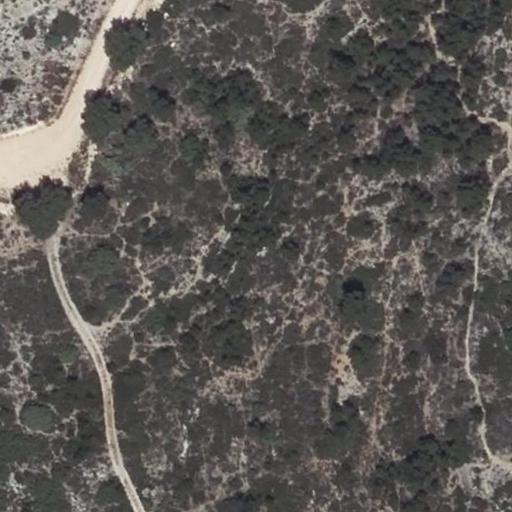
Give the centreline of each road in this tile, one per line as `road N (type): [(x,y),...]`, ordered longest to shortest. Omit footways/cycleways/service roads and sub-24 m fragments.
road 1 (track): [(40,171),(57,273),(97,359),(122,473),(142,511)]
road 2 (track): [(0,171),(26,178),(69,158),(138,0)]
